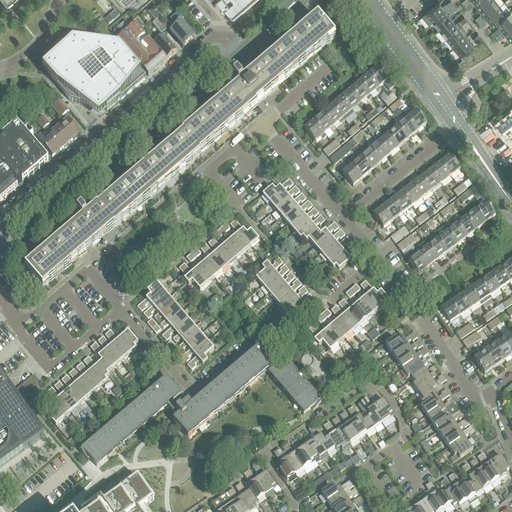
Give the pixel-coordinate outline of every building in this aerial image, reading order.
[(222,0),(223,1),(222,2),(233,15),(250,0),(222,0)] [(471,0),(478,8),(487,0),(471,0)] [(487,0),(478,8),(485,16),(498,5),(493,0),(487,0)] [(427,25),(431,22),(430,21),(444,10),(438,2),(420,17),(427,25)] [(472,6),(468,2),(463,6),(467,10),(472,6)] [(456,9),(452,4),(447,8),(451,12),(456,9)] [(505,14),(498,5),(485,16),(492,25),(495,22),(505,14)] [(150,8),(146,11),(155,22),(159,19),(150,8)] [(430,21),(431,22),(437,30),(451,19),(444,10),(430,21)] [(116,11),(109,17),(113,22),(120,16),(116,11)] [(495,22),(502,30),(511,22),(511,14),(509,11),(505,14),(495,22)] [(171,20),(176,26),(174,27),(175,28),(170,33),(183,48),(194,38),(180,21),(183,19),(178,14),(171,20)] [(103,18),(96,24),(101,31),(108,25),(105,21),(103,18)] [(161,35),(168,29),(159,19),(155,22),(152,24),(161,35)] [(437,30),(444,38),(458,27),(451,19),(437,30)] [(485,23),(482,19),(477,23),(480,27),(485,23)] [(256,107),(334,39),(318,20),(243,84),(238,78),(234,81),(241,90),(185,138),(185,139),(100,213),(97,210),(86,219),(81,213),(77,216),(82,222),(26,271),(42,291),(113,230),(112,229),(199,155),(198,155),(255,106),(256,107)] [(469,26),(466,21),(461,25),(465,30),(469,26)] [(509,39),(511,36),(511,22),(502,30),(509,39)] [(135,25),(117,41),(148,77),(167,62),(153,46),(148,40),(140,48),(136,44),(145,36),(135,25)] [(444,38),(451,47),(465,35),(458,27),(444,38)] [(491,33),(494,37),(499,33),(496,29),(491,33)] [(502,37),(499,33),(494,37),(497,41),(502,37)] [(472,45),(465,35),(451,47),(458,56),(472,45)] [(163,38),(153,46),(167,62),(176,53),(163,38)] [(73,45),(43,70),(48,76),(70,102),(81,105),(99,120),(107,113),(121,101),(120,100),(145,79),(120,50),(73,45)] [(377,68),(367,77),(378,89),(379,89),(383,85),(389,91),(394,87),(377,68)] [(367,77),(358,85),(369,97),(370,96),(375,92),(377,94),(381,91),(379,89),(378,89),(367,77)] [(368,101),(371,99),(372,98),(370,96),(369,97),(358,85),(350,92),(360,104),(361,104),(367,99),(368,101)] [(350,92),(340,100),(351,112),(352,112),(357,108),(359,110),(363,107),(361,104),(360,104),(350,92)] [(392,95),(387,99),(391,104),(396,100),(392,95)] [(386,108),(391,104),(387,99),(382,103),(386,108)] [(350,118),(353,115),(354,114),(352,112),(351,112),(340,100),(331,108),(342,120),(348,115),(350,118)] [(398,102),(393,106),(397,111),(402,107),(398,102)] [(61,119),(69,113),(60,103),(52,109),(61,119)] [(392,115),(397,111),(393,106),(388,110),(392,115)] [(331,108),(322,115),(333,128),(334,127),(338,124),(340,126),(344,122),(342,120),(331,108)] [(375,110),(369,115),(373,119),(378,114),(375,110)] [(407,116),(403,119),(416,134),(426,125),(415,113),(409,118),(407,116)] [(498,123),(497,124),(505,133),(505,132),(510,128),(511,130),(511,113),(498,124),(498,123)] [(322,115),(313,123),(324,136),(325,135),(330,131),(332,133),(336,130),(334,127),(333,128),(322,115)] [(44,129),(50,124),(43,117),(38,121),(44,129)] [(381,117),(375,122),(379,126),(384,121),(381,117)] [(403,124),(396,129),(407,142),(416,134),(403,119),(401,121),(403,124)] [(67,120),(59,127),(60,128),(60,129),(71,141),(72,140),(74,141),(77,138),(77,136),(79,134),(67,120)] [(323,141),(326,138),(327,137),(325,135),(324,136),(313,123),(304,131),(315,144),(321,139),(323,141)] [(48,163),(33,146),(23,134),(16,126),(1,139),(33,176),(48,163)] [(356,126),(351,131),(354,135),(360,130),(356,126)] [(31,127),(28,130),(37,140),(40,137),(31,127)] [(68,144),(71,141),(60,129),(60,128),(59,127),(48,137),(60,151),(63,148),(65,148),(68,145),(68,144)] [(396,129),(388,136),(398,149),(407,142),(396,129)] [(23,134),(33,146),(37,143),(27,131),(23,134)] [(362,133),(356,138),(360,142),(366,137),(362,133)] [(59,151),(60,151),(48,137),(44,140),(41,136),(40,137),(37,140),(52,158),(55,155),(56,155),(59,153),(59,151)] [(388,136),(378,144),(389,157),(398,149),(388,136)] [(0,169),(17,189),(33,176),(1,139),(0,140),(0,169)] [(497,145),(508,160),(511,157),(511,150),(504,140),(497,145)] [(335,142),(331,145),(336,151),(337,150),(340,147),(335,142)] [(378,144),(369,152),(380,165),(389,157),(378,144)] [(327,158),(337,150),(336,151),(331,145),(322,153),(327,158)] [(342,150),(338,153),(343,159),(347,156),(342,150)] [(369,152),(360,160),(371,173),(380,165),(369,152)] [(334,167),(343,159),(338,153),(329,161),(334,167)] [(352,167),(351,168),(362,180),(371,173),(360,160),(358,158),(350,165),(352,167)] [(449,158),(440,165),(450,178),(459,171),(449,158)] [(440,165),(430,172),(441,185),(450,178),(440,165)] [(353,188),(362,180),(351,168),(342,176),(353,188)] [(0,203),(17,189),(0,169),(0,203)] [(430,172),(421,180),(431,193),(441,185),(430,172)] [(421,180),(411,187),(421,200),(431,193),(421,180)] [(262,197),(269,204),(278,196),(281,200),(286,196),(282,192),(286,189),(288,190),(293,186),(289,181),(280,189),(275,193),(272,189),(262,197)] [(462,185),(458,189),(461,194),(466,190),(462,185)] [(411,187),(402,194),(412,208),(421,200),(411,187)] [(295,188),(286,196),(281,200),(278,196),(269,204),(275,212),(284,204),(287,208),(292,204),(289,200),(293,196),(294,198),(299,194),(295,188)] [(456,198),(461,194),(458,189),(452,193),(456,198)] [(473,189),(468,193),(472,198),(473,199),(479,208),(484,204),(473,189)] [(468,193),(463,196),(467,201),(472,198),(468,193)] [(402,194),(392,201),(402,215),(412,208),(402,194)] [(301,196),(292,204),(287,208),(284,204),(275,212),(281,219),(290,211),(294,215),(298,211),(295,207),(299,203),(301,205),(305,201),(301,196)] [(462,205),(467,201),(463,196),(458,200),(462,205)] [(444,199),(439,204),(443,208),(448,204),(444,199)] [(392,201),(383,209),(393,222),(396,227),(399,225),(400,220),(398,218),(402,215),(392,201)] [(307,203),(298,211),(294,215),(290,211),(281,219),(287,226),(297,218),(300,222),(304,218),(301,214),(305,211),(307,212),(311,208),(307,203)] [(479,208),(475,211),(485,225),(495,218),(484,204),(479,208)] [(450,206),(444,211),(448,216),(454,211),(450,206)] [(382,230),(393,222),(383,209),(372,217),(382,230)] [(313,210),(304,218),(300,222),(297,218),(287,226),(294,234),(303,226),(306,229),(311,225),(307,222),(312,218),(313,219),(318,215),(313,210)] [(430,211),(425,214),(429,219),(433,215),(430,211)] [(475,211),(466,218),(476,232),(485,225),(475,211)] [(425,214),(420,218),(423,223),(429,219),(425,214)] [(320,218),(311,225),(306,229),(303,226),(294,234),(300,241),(302,239),(305,243),(308,241),(307,241),(317,232),(313,229),(318,225),(319,227),(324,222),(320,218)] [(419,226),(423,223),(420,218),(415,221),(419,226)] [(466,218),(456,226),(466,240),(476,232),(466,218)] [(431,221),(425,225),(429,230),(435,226),(431,221)] [(239,234),(235,237),(239,242),(242,239),(250,248),(258,242),(250,232),(246,235),(242,231),(235,222),(230,227),(234,231),(235,230),(239,234)] [(320,236),(317,232),(307,241),(308,241),(313,248),(323,240),(326,244),(331,240),(327,236),(332,232),(333,234),(338,230),(334,225),(324,232),(320,236)] [(425,234),(429,230),(425,225),(421,229),(425,234)] [(225,226),(218,232),(222,237),(229,231),(225,226)] [(456,226),(446,233),(457,247),(466,240),(456,226)] [(404,238),(408,235),(403,229),(399,232),(404,238)] [(340,232),(331,240),(326,244),(323,240),(313,248),(320,255),(329,247),(332,251),(337,247),(334,243),(338,239),(339,241),(344,237),(340,232)] [(394,246),(404,238),(399,232),(390,239),(394,246)] [(232,240),(228,244),(231,248),(235,245),(243,255),(250,248),(242,239),(239,242),(235,237),(231,233),(228,236),(232,240)] [(446,233),(437,241),(447,254),(457,247),(446,233)] [(410,247),(411,246),(414,243),(410,237),(406,240),(410,247)] [(224,247),(221,250),(224,254),(228,251),(236,261),(243,255),(235,245),(231,248),(228,244),(224,239),(221,242),(224,247)] [(346,239),(337,247),(332,251),(329,247),(320,255),(326,263),(335,255),(339,258),(343,254),(340,251),(344,247),(345,249),(350,244),(346,239)] [(401,254),(410,247),(406,240),(396,248),(401,254)] [(217,253),(213,256),(217,260),(220,257),(228,267),(236,261),(228,251),(224,254),(221,250),(213,241),(208,245),(212,250),(213,248),(217,253)] [(437,241),(428,248),(438,261),(447,254),(437,241)] [(210,259),(206,262),(210,266),(213,264),(221,273),(228,267),(220,257),(217,260),(213,256),(206,247),(200,252),(204,256),(206,255),(210,259)] [(428,248),(418,255),(428,269),(438,261),(428,248)] [(196,251),(189,257),(193,262),(200,256),(196,251)] [(348,251),(343,254),(339,258),(335,255),(326,263),(333,271),(335,269),(338,272),(350,262),(346,258),(351,254),(348,251)] [(296,252),(291,256),(293,258),(295,261),(296,261),(301,257),(296,252)] [(418,277),(428,269),(418,255),(408,263),(418,277)] [(202,265),(199,269),(202,273),(206,270),(214,279),(221,273),(213,264),(210,266),(206,262),(202,258),(198,261),(202,265)] [(255,281),(262,289),(271,281),(268,277),(273,273),(282,265),(278,260),(273,264),(274,266),(270,269),(266,265),(261,269),(264,273),(255,281)] [(195,272),(191,275),(195,279),(198,276),(206,286),(214,279),(206,270),(202,273),(199,269),(195,264),(191,267),(195,272)] [(511,269),(508,264),(498,271),(508,285),(511,282),(511,269)] [(199,292),(206,286),(198,276),(195,279),(191,275),(184,266),(178,270),(182,275),(184,273),(188,278),(183,281),(188,287),(192,283),(199,292)] [(277,277),(273,273),(268,277),(271,281),(262,289),(268,296),(277,288),(274,284),(279,280),(288,272),(284,267),(279,271),(281,273),(277,277)] [(498,271),(489,277),(499,291),(508,285),(498,271)] [(283,284),(279,280),(274,284),(277,288),(268,296),(275,303),(283,296),(280,292),(286,287),(295,280),(290,275),(285,279),(287,280),(283,284)] [(489,277),(479,284),(488,298),(499,291),(489,277)] [(289,291),(286,287),(280,292),(283,296),(275,303),(281,310),(290,303),(286,299),(292,295),(301,287),(296,282),(292,286),(293,288),(289,291)] [(369,295),(365,298),(369,303),(373,300),(381,309),(388,303),(380,293),(376,296),(372,292),(365,283),(360,288),(364,292),(365,291),(369,295)] [(479,284),(469,291),(479,305),(488,298),(479,284)] [(148,305),(152,308),(156,305),(153,301),(163,293),(156,285),(147,293),(150,297),(145,301),(137,308),(141,314),(145,310),(144,308),(148,305)] [(233,287),(226,293),(230,297),(237,291),(233,287)] [(355,287),(348,293),(352,298),(359,291),(355,287)] [(295,298),(292,295),(286,299),(290,303),(281,310),(287,318),(296,310),(293,306),(298,302),(307,294),(303,289),(298,293),(299,295),(295,298)] [(469,291),(459,298),(469,312),(479,305),(469,291)] [(155,312),(158,316),(162,312),(160,309),(169,300),(163,293),(153,301),(156,305),(152,308),(143,316),(147,321),(152,317),(150,315),(155,312)] [(348,301),(352,298),(348,293),(344,297),(348,301)] [(361,301),(358,304),(362,309),(366,306),(374,315),(381,309),(373,300),(369,303),(365,298),(361,294),(358,297),(361,301)] [(301,306),(298,302),(293,306),(296,310),(287,318),(293,325),(303,317),(299,313),(304,309),(313,302),(309,297),(304,301),(305,302),(301,306)] [(459,298),(450,304),(459,319),(469,312),(459,298)] [(161,319),(164,323),(169,319),(166,316),(176,308),(169,300),(160,309),(162,312),(158,316),(154,319),(156,323),(161,319)] [(354,307),(350,311),(354,315),(358,312),(366,322),(374,315),(366,306),(362,309),(358,304),(354,300),(351,303),(354,307)] [(347,314),(343,317),(348,322),(351,319),(359,328),(366,322),(358,312),(354,315),(350,311),(343,302),(338,306),(342,311),(343,310),(347,314)] [(449,326),(459,319),(450,304),(439,312),(449,326)] [(167,326),(170,330),(175,326),(172,323),(182,315),(176,308),(166,316),(169,319),(164,323),(160,327),(163,330),(167,326)] [(340,320),(336,323),(341,328),(344,325),(352,334),(359,328),(351,319),(348,322),(343,317),(336,308),(330,313),(334,317),(336,316),(340,320)] [(326,312),(319,318),(323,323),(330,316),(326,312)] [(492,312),(486,316),(489,321),(496,317),(492,312)] [(173,334),(177,337),(181,334),(178,331),(188,322),(182,315),(172,323),(175,326),(170,330),(162,338),(166,343),(170,339),(169,337),(173,334)] [(332,326),(329,329),(333,335),(336,332),(344,340),(352,334),(344,325),(341,328),(336,323),(332,319),(329,322),(332,326)] [(497,319),(491,323),(494,328),(501,324),(497,319)] [(147,325),(152,331),(157,327),(151,321),(147,325)] [(179,340),(183,344),(187,341),(185,337),(194,329),(188,322),(178,331),(181,334),(177,337),(172,341),(175,344),(179,340)] [(337,347),(344,340),(336,332),(333,335),(329,329),(325,325),(321,328),(325,332),(321,336),(326,341),(329,338),(337,347)] [(469,325),(465,328),(470,335),(474,332),(469,325)] [(161,332),(157,327),(152,331),(157,336),(161,332)] [(330,353),(337,347),(329,338),(326,341),(321,336),(314,327),(309,331),(313,336),(314,334),(318,339),(314,342),(319,347),(322,344),(330,353)] [(460,341),(470,335),(465,328),(456,335),(460,341)] [(186,348),(189,352),(194,348),(191,345),(201,337),(194,329),(185,337),(187,341),(183,344),(179,348),(181,351),(186,348)] [(374,341),(380,335),(375,330),(369,336),(374,341)] [(104,337),(112,346),(116,350),(113,353),(121,363),(128,357),(120,347),(123,344),(119,340),(116,343),(112,339),(114,337),(110,332),(104,337)] [(115,336),(119,340),(123,344),(120,347),(128,357),(136,350),(134,348),(137,345),(134,340),(127,333),(123,337),(119,333),(115,336)] [(385,347),(391,355),(401,348),(404,352),(409,349),(406,344),(411,341),(412,343),(417,340),(413,334),(403,341),(398,344),(396,340),(385,347)] [(475,334),(471,337),(476,344),(480,341),(475,334)] [(511,334),(503,340),(511,353),(511,334)] [(192,355),(196,359),(200,356),(198,352),(207,344),(201,337),(191,345),(194,348),(189,352),(180,359),(185,364),(189,361),(188,359),(192,355)] [(467,350),(476,344),(471,337),(466,340),(462,344),(467,350)] [(97,343),(105,352),(109,357),(105,360),(114,369),(121,363),(113,353),(116,350),(112,346),(109,349),(105,345),(107,344),(102,339),(97,343)] [(511,353),(503,340),(493,347),(504,363),(511,357),(511,353)] [(418,342),(409,349),(404,352),(401,348),(391,355),(396,363),(407,356),(409,360),(414,356),(411,352),(416,349),(417,351),(422,348),(418,342)] [(166,347),(171,352),(175,349),(171,343),(166,347)] [(213,351),(207,344),(198,352),(200,356),(196,359),(187,367),(191,372),(196,368),(194,366),(199,363),(202,367),(207,362),(204,359),(213,351)] [(102,363),(98,366),(107,375),(114,369),(105,360),(109,357),(105,352),(101,356),(97,351),(99,350),(95,345),(90,349),(98,359),(102,363)] [(261,357),(266,353),(259,345),(255,349),(261,357)] [(493,347),(483,354),(494,370),(504,363),(493,347)] [(179,353),(175,349),(171,352),(175,357),(179,353)] [(414,357),(414,356),(409,360),(407,356),(396,363),(401,371),(412,364),(415,368),(420,364),(417,360),(422,357),(423,359),(428,356),(424,350),(414,357)] [(485,376),(494,370),(483,354),(474,361),(478,366),(477,366),(480,371),(481,371),(485,376)] [(81,451),(79,452),(80,453),(88,462),(90,461),(96,468),(107,458),(105,456),(165,406),(167,408),(168,407),(171,411),(177,419),(173,423),(188,440),(270,371),(256,355),(185,415),(184,413),(191,406),(188,402),(176,412),(174,409),(170,405),(181,396),(165,378),(155,387),(157,389),(83,452),(81,451)] [(109,377),(107,375),(98,366),(94,369),(90,365),(92,363),(88,359),(83,363),(91,372),(95,377),(91,380),(99,389),(107,383),(105,381),(109,377)] [(410,378),(412,381),(425,372),(422,368),(427,365),(424,361),(420,364),(415,368),(412,364),(401,371),(407,380),(410,378)] [(283,362),(268,375),(272,380),(277,386),(281,391),(286,396),(290,401),(294,406),(299,411),(303,416),(311,410),(312,412),(322,404),(321,402),(318,403),(314,398),(310,393),(305,388),(301,383),(296,378),(292,373),(288,368),(283,362)] [(75,370),(83,379),(87,383),(83,386),(92,396),(99,389),(91,380),(95,377),(91,372),(87,376),(83,371),(85,370),(81,365),(75,370)] [(26,398),(44,383),(33,369),(12,387),(21,398),(24,395),(26,398)] [(68,376),(76,385),(80,389),(76,392),(85,402),(92,396),(83,386),(87,383),(83,379),(80,382),(76,377),(77,376),(73,371),(68,376)] [(412,387),(418,395),(428,388),(426,384),(431,381),(435,377),(433,374),(428,377),(425,372),(412,381),(415,385),(412,387)] [(0,467),(45,436),(0,373),(0,467)] [(131,375),(124,380),(127,383),(134,378),(131,375)] [(434,385),(431,381),(426,384),(428,388),(418,395),(423,403),(433,396),(433,395),(437,393),(435,390),(436,389),(436,388),(445,382),(442,376),(437,380),(438,382),(434,385)] [(61,382),(69,391),(73,395),(69,398),(77,408),(85,402),(76,392),(80,389),(76,385),(72,388),(68,384),(70,382),(66,378),(61,382)] [(389,380),(384,383),(388,389),(393,386),(389,380)] [(53,388),(61,397),(65,402),(62,405),(70,414),(77,408),(69,398),(73,395),(69,391),(65,394),(61,390),(63,388),(59,384),(53,388)] [(46,394),(54,404),(58,408),(54,411),(63,421),(70,414),(62,405),(65,402),(61,397),(58,401),(54,396),(55,395),(51,390),(46,394)] [(421,410),(426,417),(436,411),(433,407),(439,403),(448,397),(444,392),(439,395),(441,397),(436,400),(433,396),(423,403),(421,404),(424,408),(421,410)] [(55,427),(63,421),(54,411),(58,408),(54,404),(50,407),(46,402),(48,401),(44,396),(39,401),(47,410),(50,414),(47,418),(55,427)] [(363,415),(363,416),(373,431),(381,425),(374,415),(378,412),(375,407),(371,410),(367,405),(369,404),(366,399),(361,403),(361,404),(357,407),(363,415)] [(442,408),(439,403),(433,407),(436,411),(426,417),(432,425),(441,419),(439,415),(444,412),(452,406),(453,405),(450,399),(445,403),(446,405),(442,408)] [(372,402),(375,407),(378,412),(374,415),(381,425),(390,420),(388,417),(392,414),(383,402),(378,405),(375,400),(372,402)] [(457,414),(452,406),(444,412),(439,415),(441,419),(432,425),(437,433),(447,427),(449,431),(455,427),(452,423),(456,420),(458,421),(462,418),(459,413),(457,414)] [(356,420),(351,423),(355,428),(358,426),(365,436),(373,431),(363,416),(359,418),(353,408),(347,412),(350,417),(352,416),(356,420)] [(348,426),(343,429),(347,434),(350,431),(357,442),(365,436),(358,426),(355,428),(351,423),(345,414),(339,418),(343,422),(344,421),(348,426)] [(340,431),(335,434),(339,439),(342,437),(349,447),(357,442),(350,431),(347,434),(343,429),(337,419),(331,423),(334,428),(336,427),(340,431)] [(464,420),(455,427),(449,431),(447,427),(437,433),(443,441),(452,435),(455,439),(460,435),(457,431),(462,428),(463,429),(468,426),(464,420)] [(332,437),(327,440),(336,452),(340,450),(342,452),(349,447),(342,437),(339,439),(335,434),(329,425),(323,428),(327,433),(329,432),(332,437)] [(416,425),(412,428),(415,436),(421,432),(416,425)] [(317,440),(312,443),(316,448),(320,445),(327,456),(335,450),(336,453),(336,452),(327,440),(324,442),(321,437),(320,437),(313,428),(308,431),(312,436),(313,435),(317,440)] [(469,428),(460,435),(455,439),(452,435),(443,441),(448,449),(457,443),(460,447),(465,443),(462,439),(467,435),(468,437),(473,434),(469,428)] [(309,445),(304,448),(313,461),(317,459),(319,461),(327,456),(320,445),(316,448),(312,443),(309,438),(305,441),(309,445)] [(457,443),(448,449),(454,458),(450,461),(453,465),(472,452),(465,443),(460,447),(457,443)] [(282,450),(288,459),(292,464),(288,467),(295,478),(303,472),(296,462),(300,459),(296,454),(292,457),(289,452),(291,451),(287,446),(282,450)] [(293,449),(296,454),(300,459),(296,462),(303,472),(311,466),(310,464),(313,461),(304,448),(300,451),(297,447),(293,449)] [(371,448),(366,452),(369,456),(374,453),(371,448)] [(287,483),(295,478),(288,467),(292,464),(288,459),(284,462),(281,458),(283,456),(279,451),(274,455),(280,465),(284,470),(280,473),(287,483)] [(484,469),(487,474),(483,476),(490,487),(498,482),(491,471),(495,468),(492,464),(487,467),(484,462),(486,461),(482,456),(477,459),(484,469)] [(505,474),(509,471),(500,458),(495,461),(492,456),(488,459),(492,464),(495,468),(491,471),(498,482),(506,476),(505,474)] [(476,474),(476,475),(479,479),(475,482),(482,492),(490,487),(483,476),(487,474),(484,469),(482,471),(475,461),(469,465),(476,474)] [(349,462),(345,464),(349,470),(353,468),(349,462)] [(471,485),(467,488),(474,498),(476,497),(482,492),(475,482),(479,479),(476,475),(472,477),(469,473),(471,472),(467,466),(461,470),(471,485)] [(251,493),(249,494),(256,504),(257,503),(264,498),(257,488),(261,485),(258,480),(258,481),(254,483),(250,479),(252,477),(249,472),(243,476),(250,486),(253,491),(251,493)] [(254,476),(258,481),(258,480),(261,485),(257,488),(264,498),(273,493),(271,490),(275,487),(266,475),(262,478),(258,473),(254,476)] [(456,488),(452,491),(455,495),(459,492),(466,503),(468,502),(471,507),(479,501),(476,497),(474,498),(467,488),(464,490),(461,485),(460,485),(454,475),(448,479),(452,485),(453,483),(456,488)] [(324,476),(312,485),(316,490),(328,482),(324,476)] [(147,511),(145,508),(150,504),(143,493),(146,491),(138,479),(137,479),(134,481),(118,493),(120,496),(113,501),(111,498),(91,511),(147,511)] [(445,496),(444,496),(451,507),(453,509),(457,506),(459,509),(466,503),(459,492),(455,495),(452,491),(446,481),(440,485),(444,490),(446,489),(448,493),(444,496),(445,496)] [(321,496),(326,503),(337,496),(339,500),(344,496),(342,493),(346,490),(348,492),(353,488),(349,483),(339,490),(339,489),(334,493),(332,489),(321,496)] [(433,496),(429,499),(432,504),(436,501),(443,511),(451,507),(444,496),(441,499),(437,494),(430,484),(425,488),(428,493),(430,492),(433,496)] [(235,489),(241,499),(245,504),(241,507),(244,511),(254,511),(256,511),(255,509),(259,506),(257,503),(256,504),(249,494),(245,496),(242,491),(244,490),(240,485),(235,489)] [(303,489),(293,496),(298,503),(308,496),(303,489)] [(233,511),(244,511),(241,507),(245,504),(241,499),(237,502),(234,497),(236,496),(232,491),(227,495),(230,500),(230,499),(234,504),(237,509),(233,511)] [(345,497),(344,496),(339,500),(337,496),(326,503),(331,511),(342,504),(344,508),(350,504),(347,501),(352,498),(353,500),(358,496),(354,491),(345,497)] [(425,502),(421,504),(426,511),(443,511),(436,501),(432,504),(429,499),(426,494),(422,497),(425,502)] [(233,511),(237,509),(234,504),(230,499),(230,500),(228,501),(224,496),(219,500),(219,501),(227,511),(233,511)] [(344,508),(342,504),(331,511),(332,511),(347,511),(348,511),(347,511),(355,511),(359,509),(362,507),(360,505),(363,503),(360,499),(350,505),(350,504),(344,508)] [(227,511),(219,501),(217,502),(216,502),(211,505),(215,511),(227,511)] [(414,511),(413,510),(410,511),(408,511),(406,508),(408,507),(404,502),(399,506),(402,511),(414,511)] [(308,503),(302,506),(305,511),(311,507),(308,503)]
